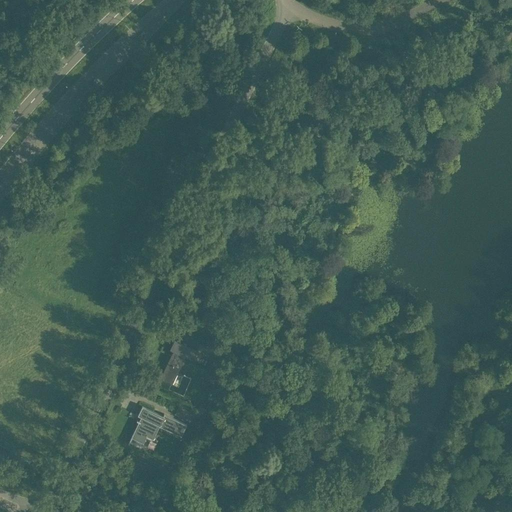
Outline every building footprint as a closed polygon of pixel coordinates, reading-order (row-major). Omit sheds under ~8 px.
[(160,92),(168,83),(160,76),(152,86),(160,92)] [(174,340),(171,346),(170,349),(173,350),(160,377),(172,383),(185,356),(192,359),(196,350),(174,340)] [(232,362),(214,353),(203,377),(221,385),(232,362)] [(153,439),(159,425),(172,432),(177,420),(164,414),(163,416),(142,407),(138,415),(141,416),(131,437),(143,442),(146,436),(153,439)] [(179,415),(196,423),(199,417),(182,409),(179,415)]
